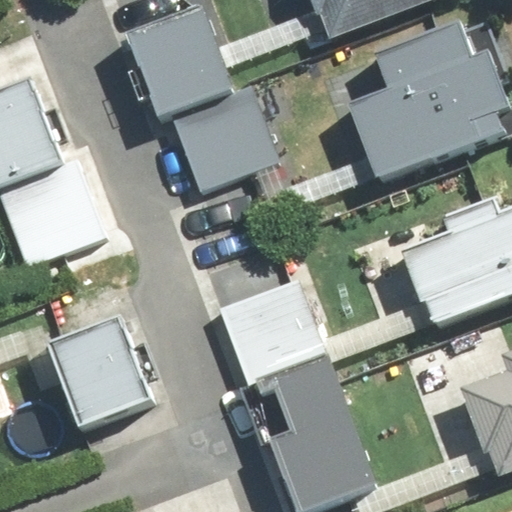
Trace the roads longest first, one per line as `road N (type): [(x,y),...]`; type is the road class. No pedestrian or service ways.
road 1 (residential): [(231,443),(67,0)]
road 2 (residential): [(231,443),(38,511)]
